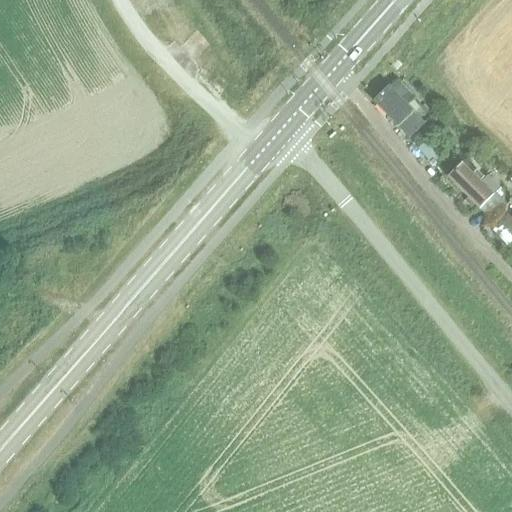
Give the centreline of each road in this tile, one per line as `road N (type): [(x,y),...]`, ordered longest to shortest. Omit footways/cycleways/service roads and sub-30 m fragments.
road 1 (secondary): [(0,450),(277,133)]
road 2 (unclassified): [(511,404),(303,153),(277,133)]
road 3 (residential): [(331,73),(511,275)]
